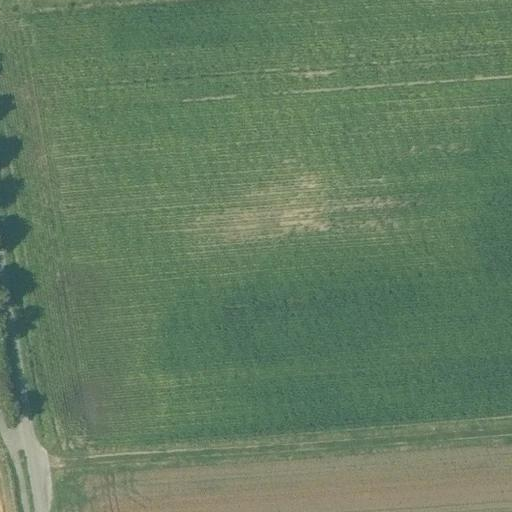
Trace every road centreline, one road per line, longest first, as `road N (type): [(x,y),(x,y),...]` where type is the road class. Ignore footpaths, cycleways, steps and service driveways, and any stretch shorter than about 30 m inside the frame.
road 1 (track): [(33,466),(511,427)]
road 2 (residential): [(40,511),(0,270)]
